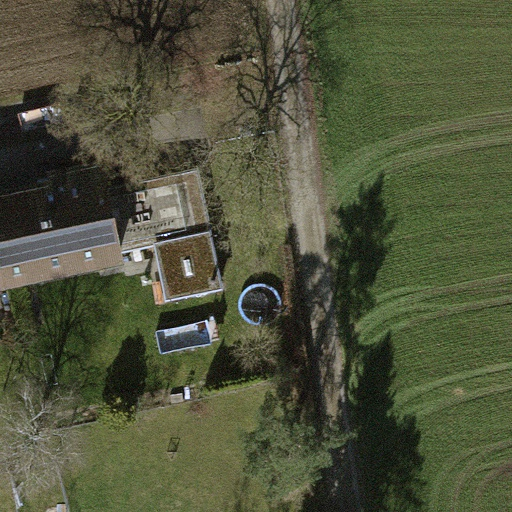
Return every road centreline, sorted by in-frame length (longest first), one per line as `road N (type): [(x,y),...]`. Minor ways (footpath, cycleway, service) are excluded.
road 1 (track): [(351,511),(280,0)]
road 2 (track): [(0,173),(293,109)]
